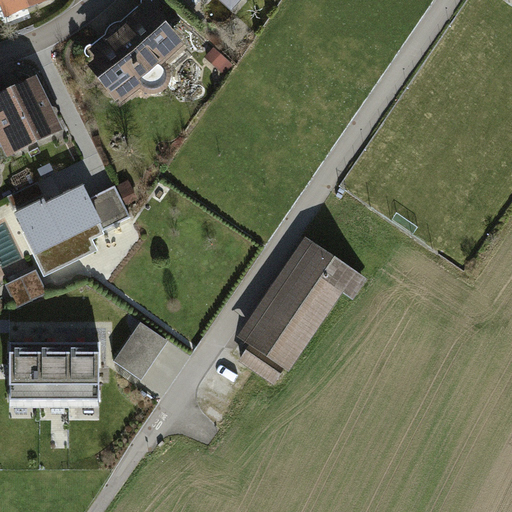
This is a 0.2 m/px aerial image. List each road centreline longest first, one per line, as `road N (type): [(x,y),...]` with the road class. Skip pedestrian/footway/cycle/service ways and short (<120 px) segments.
road 1 (residential): [(450,0),(162,422)]
road 2 (residential): [(0,62),(36,53),(108,0)]
